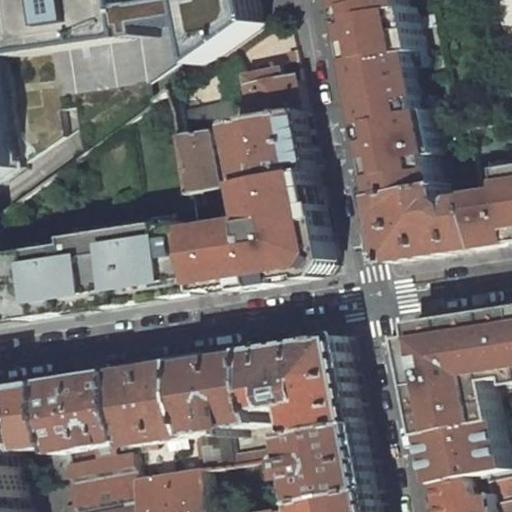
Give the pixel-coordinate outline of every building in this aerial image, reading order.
[(0,0),(0,183),(16,172),(0,69),(0,57),(33,52),(24,0),(7,0),(0,1),(0,0)] [(200,0),(204,21),(235,0),(24,0),(33,52),(79,45),(80,49),(143,39),(142,31),(147,30),(148,40),(161,38),(160,27),(159,23),(146,25),(147,28),(141,28),(138,8),(137,0),(200,0)] [(146,25),(159,23),(160,27),(204,21),(200,0),(191,0),(138,8),(141,28),(147,28),(146,25)] [(266,0),(235,0),(204,21),(212,66),(271,25),(266,0)] [(434,66),(422,7),(415,9),(412,0),(352,0),(353,6),(360,41),(368,44),(370,57),(364,63),(376,127),(384,130),(387,143),(381,149),(390,198),(449,187),(443,156),(451,155),(439,96),(432,97),(427,98),(421,69),(434,66)] [(301,52),(292,54),(293,64),(303,63),(301,52)] [(254,77),(256,91),(259,105),(241,108),(239,101),(182,112),(186,136),(244,125),(313,112),(307,81),(291,84),(288,71),(254,77)] [(244,125),(186,136),(196,196),(227,190),(217,138),(245,131),(256,185),(324,171),(313,112),(244,125)] [(212,295),(327,276),(341,257),(324,171),(256,185),(263,223),(202,232),(212,295)] [(449,187),(390,198),(403,264),(404,264),(495,250),(487,198),(473,200),(467,208),(461,204),(459,185),(449,187)] [(511,192),(487,198),(495,250),(511,246),(511,192)] [(2,251),(0,237),(0,328),(2,328),(79,316),(78,309),(109,304),(110,311),(212,295),(202,232),(202,231),(188,233),(187,225),(81,243),(82,250),(9,263),(2,251)] [(341,257),(327,276),(338,275),(338,274),(343,267),(341,258),(341,257)] [(415,328),(446,485),(500,474),(511,472),(511,437),(504,391),(511,389),(511,312),(498,315),(499,322),(484,325),(483,317),(415,328)] [(355,337),(266,352),(279,426),(282,445),(294,443),(287,414),(304,411),(310,439),(374,425),(357,338),(355,337)] [(266,352),(196,362),(207,437),(213,471),(269,463),(268,444),(255,446),(252,430),(279,426),(266,352)] [(196,362),(128,373),(140,443),(141,448),(176,442),(177,449),(190,446),(189,440),(207,437),(196,362)] [(128,373),(58,385),(68,447),(70,454),(70,455),(75,455),(79,478),(84,505),(84,511),(152,511),(147,482),(142,455),(126,458),(124,446),(140,443),(128,373)] [(0,451),(25,448),(35,447),(36,452),(68,447),(58,385),(0,393),(0,451)] [(310,439),(301,441),(311,498),(313,504),(387,491),(374,425),(310,439)] [(0,451),(0,511),(35,511),(25,448),(0,451)] [(70,454),(59,456),(63,481),(79,478),(75,455),(70,455),(70,454)] [(219,511),(213,471),(147,482),(152,511),(219,511)] [(511,511),(511,472),(500,474),(507,511),(511,511)] [(507,511),(500,474),(446,485),(451,511),(507,511)] [(276,510),(265,511),(390,511),(387,491),(313,504),(314,511),(291,511),(290,507),(276,510)]
